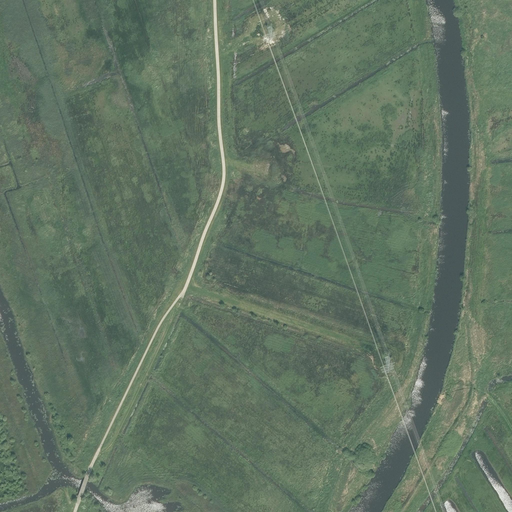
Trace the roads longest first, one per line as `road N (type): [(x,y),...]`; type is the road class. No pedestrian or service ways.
road 1 (track): [(96,454),(111,443),(184,290)]
road 2 (track): [(358,342),(186,285)]
